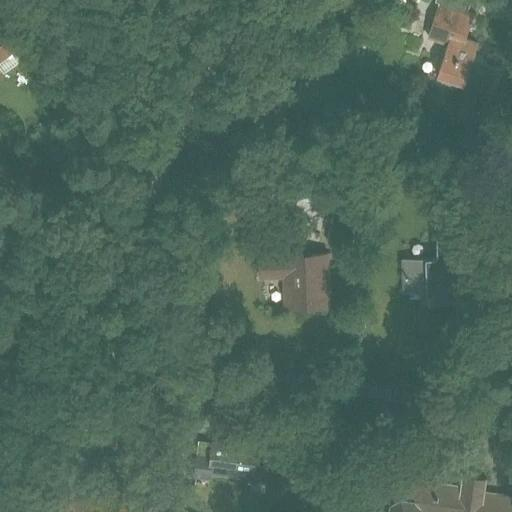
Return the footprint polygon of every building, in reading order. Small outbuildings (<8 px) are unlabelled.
[(448,40),(438,71),(443,73),(443,76),(451,79),(454,76),(465,80),(478,39),(465,35),(473,9),(459,5),(460,2),(452,0),(438,0),(427,33),(448,40)] [(0,61),(18,49),(0,23),(0,61)] [(0,101),(39,79),(23,52),(0,65),(0,101)] [(472,134),(480,155),(502,149),(499,138),(493,140),(489,128),(472,134)] [(327,242),(353,246),(363,197),(356,196),(357,188),(348,187),(345,188),(344,193),(338,192),(327,242)] [(423,291),(423,301),(449,300),(448,265),(472,264),(470,226),(439,227),(440,258),(404,259),(405,291),(423,291)] [(283,276),(284,307),(329,305),(328,280),(330,280),(329,252),(260,255),(261,277),(283,276)] [(251,480),(266,482),(268,466),(255,465),(258,444),(214,438),(212,455),(197,453),(194,475),(209,477),(210,471),(252,477),(251,480)] [(480,511),(484,492),(486,478),(464,475),(462,485),(413,478),(409,498),(402,497),(391,505),(390,511),(480,511)] [(511,511),(511,496),(502,495),(499,511),(511,511)]
